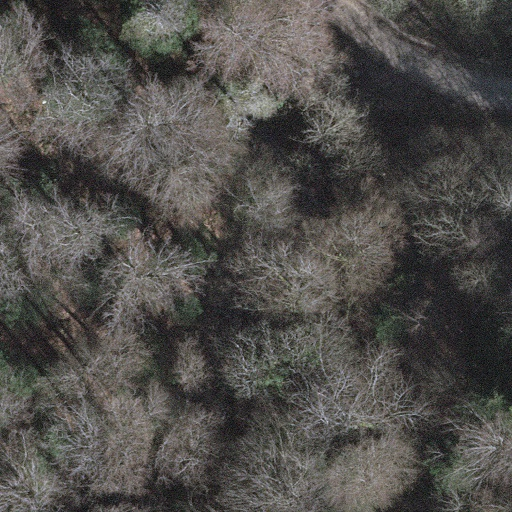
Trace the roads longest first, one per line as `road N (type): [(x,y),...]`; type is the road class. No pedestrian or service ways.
road 1 (track): [(75,511),(88,493),(145,462),(196,420),(269,261),(385,59)]
road 2 (track): [(341,0),(385,59),(511,90)]
